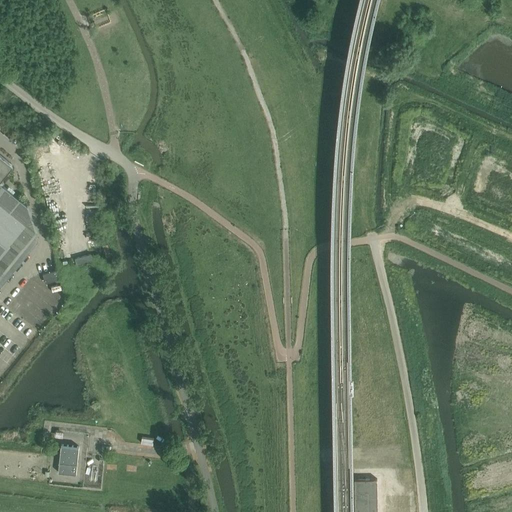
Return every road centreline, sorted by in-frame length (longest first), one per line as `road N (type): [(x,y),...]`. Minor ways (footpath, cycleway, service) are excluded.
road 1 (unclassified): [(132,176),(134,227),(214,511)]
road 2 (unclassified): [(423,511),(403,367),(372,239)]
road 3 (unknown): [(0,146),(34,206),(41,243),(0,306)]
road 4 (unclassified): [(132,176),(0,77)]
